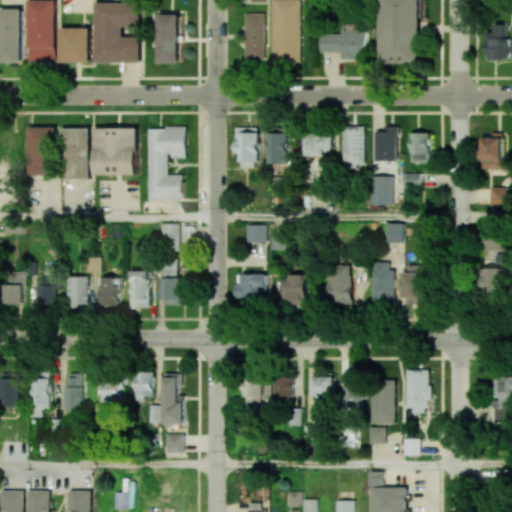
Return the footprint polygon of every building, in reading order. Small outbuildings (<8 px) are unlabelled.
[(28,0),(28,62),(57,64),(57,0),(28,0)] [(302,62),(301,0),(272,0),(273,62),(302,62)] [(421,63),(422,0),(382,0),(381,62),(421,63)] [(95,2),(97,62),(141,62),(141,38),(124,37),(124,27),(141,27),(141,3),(95,2)] [(0,8),(1,62),(23,63),(23,9),(0,8)] [(267,13),(246,12),(245,59),(266,59),(267,13)] [(160,16),(160,62),(180,63),(180,16),(160,16)] [(496,32),(488,32),(488,59),(510,60),(511,24),(496,24),(496,32)] [(322,32),(322,52),(343,52),(343,59),(368,59),(368,27),(350,27),(350,32),(322,32)] [(62,28),(62,61),(91,61),(91,28),(62,28)] [(148,125),(150,197),(187,197),(186,173),(169,173),(169,156),(186,156),(186,124),(148,125)] [(365,166),(366,126),(345,125),(344,165),(365,166)] [(28,126),(28,172),(57,174),(57,126),(28,126)] [(62,126),(62,172),(91,175),(91,126),(62,126)] [(95,126),(96,172),(138,173),(138,126),(95,126)] [(398,160),(399,126),(384,126),(384,131),(376,131),(376,160),(398,160)] [(260,127),(237,127),(237,154),(242,154),(242,167),(260,167),(260,127)] [(270,163),(288,164),(289,132),(270,132),(270,163)] [(307,155),(333,155),(334,133),(308,132),(307,155)] [(431,132),(412,133),(412,162),(431,162),(431,132)] [(483,137),(482,168),(503,168),(504,133),(492,133),(492,138),(483,137)] [(421,173),(405,172),(405,184),(421,184),(421,173)] [(394,205),(395,176),(373,176),(373,204),(394,205)] [(492,186),(492,204),(508,205),(508,186),(492,186)] [(7,233),(26,232),(26,221),(6,221),(7,233)] [(180,222),(163,223),(164,245),(181,244),(180,222)] [(388,242),(405,242),(404,222),(387,222),(388,242)] [(268,224),(248,224),(247,242),(267,242),(268,224)] [(272,249),(287,249),(287,235),(272,235),(272,249)] [(483,268),(484,293),(511,292),(509,253),(496,254),(497,268),(483,268)] [(102,257),(88,257),(88,272),(102,272),(102,257)] [(374,300),(395,301),(396,270),(390,270),(390,261),(375,261),(374,300)] [(353,264),(329,265),(330,304),(354,304),(353,264)] [(406,304),(418,303),(418,299),(430,298),(429,264),(405,265),(406,304)] [(131,269),(131,307),(152,307),(151,268),(131,269)] [(161,270),(162,298),(165,298),(165,303),(179,304),(179,299),(182,299),(181,269),(161,270)] [(4,282),(4,303),(24,303),(23,282),(24,271),(8,271),(9,282),(4,282)] [(36,283),(35,304),(55,304),(55,283),(55,272),(40,272),(40,283),(36,283)] [(240,298),(269,298),(268,273),(239,274),(240,298)] [(67,274),(68,306),(88,306),(87,285),(88,274),(67,274)] [(100,284),(99,306),(119,306),(119,284),(116,283),(115,274),(102,274),(103,284),(100,284)] [(285,303),(308,303),(308,275),(286,275),(285,303)] [(134,369),(134,395),(134,400),(143,399),(143,395),(153,394),(154,369),(134,369)] [(409,411),(431,410),(431,369),(408,369),(409,411)] [(164,371),(164,424),(184,425),(184,399),(178,399),(179,385),(182,385),(182,371),(164,371)] [(63,382),(62,405),(83,405),(83,382),(79,382),(79,372),(66,373),(66,382),(63,382)] [(100,374),(101,405),(121,405),(120,385),(121,373),(100,374)] [(31,374),(32,402),(35,403),(35,408),(49,408),(49,403),(52,403),(51,374),(31,374)] [(19,397),(19,375),(0,375),(0,397),(2,398),(3,407),(16,407),(16,397),(19,397)] [(494,422),(511,422),(511,375),(498,375),(497,400),(494,400),(494,422)] [(295,396),(295,376),(276,377),(277,397),(295,396)] [(313,406),(326,406),(326,398),(335,398),(335,376),(314,376),(313,406)] [(244,377),(244,406),(262,406),(262,377),(244,377)] [(346,377),(345,407),(363,407),(364,377),(346,377)] [(398,423),(397,379),(373,380),(374,423),(398,423)] [(148,404),(148,422),(160,422),(160,404),(148,404)] [(371,443),(387,442),(387,426),(371,427),(371,443)] [(166,433),(167,451),(183,451),(183,433),(166,433)] [(405,438),(405,455),(421,455),(421,438),(405,438)] [(0,457),(9,458),(9,446),(0,445),(0,457)] [(497,486),(511,486),(511,469),(497,469),(497,486)] [(385,471),(372,471),(372,486),(385,486),(385,471)] [(373,511),(409,511),(410,487),(374,487),(373,511)] [(3,511),(3,490),(25,490),(25,511),(3,511)] [(71,511),(71,490),(93,490),(93,511),(71,511)] [(29,511),(29,491),(51,491),(51,511),(29,511)] [(289,491),(290,506),(303,506),(303,491),(289,491)] [(116,508),(116,492),(129,492),(129,508),(116,508)] [(318,511),(319,499),(305,499),(304,511),(318,511)] [(356,511),(356,500),(338,500),(337,511),(356,511)] [(250,511),(267,511),(268,503),(250,502),(250,511)]
